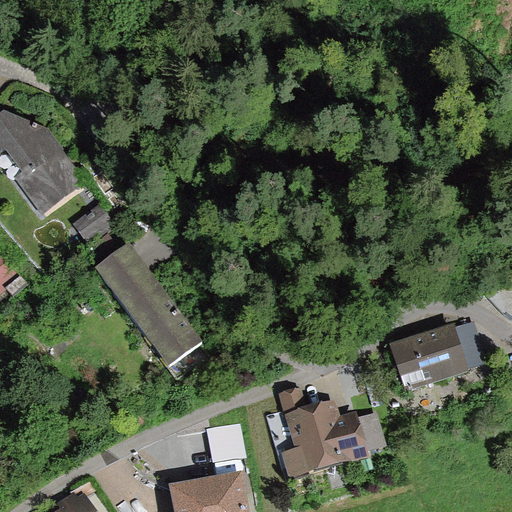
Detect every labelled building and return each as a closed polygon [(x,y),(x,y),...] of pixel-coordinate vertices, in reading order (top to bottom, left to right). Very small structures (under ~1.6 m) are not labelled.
[(4,110),(0,112),(0,152),(5,148),(24,169),(15,177),(42,214),(86,184),(49,128),(4,110)] [(88,244),(114,224),(99,205),(73,224),(88,244)] [(170,370),(205,344),(131,245),(96,270),(170,370)] [(0,295),(7,289),(12,296),(27,283),(0,251),(0,295)] [(473,322),(454,328),(467,368),(487,361),(473,322)] [(406,392),(468,371),(467,368),(454,328),(452,323),(390,344),(406,392)] [(267,416),(287,479),(368,456),(367,451),(358,419),(355,412),(340,416),(335,400),(307,409),(301,388),(277,396),(282,411),(267,416)] [(377,413),(358,419),(367,451),(386,446),(377,413)] [(241,425),(207,431),(213,463),(246,457),(241,425)] [(250,511),(243,469),(168,483),(173,511),(250,511)] [(97,511),(85,493),(79,498),(75,492),(57,503),(61,509),(56,511),(97,511)]
